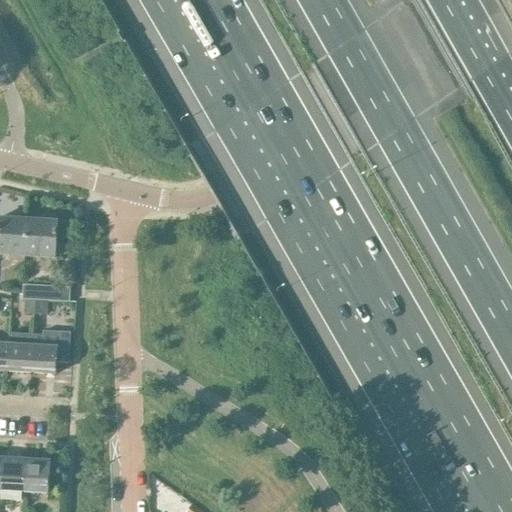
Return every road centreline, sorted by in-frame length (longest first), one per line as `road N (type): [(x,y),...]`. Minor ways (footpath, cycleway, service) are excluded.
road 1 (motorway): [(197,0),(494,511)]
road 2 (unclassified): [(499,0),(236,183),(176,199),(122,189)]
road 3 (motorway): [(511,324),(323,0)]
road 4 (unclassified): [(122,189),(132,511)]
road 5 (unclassified): [(122,189),(0,160)]
